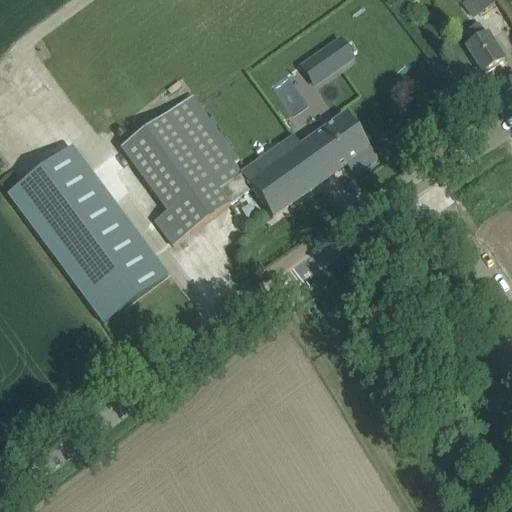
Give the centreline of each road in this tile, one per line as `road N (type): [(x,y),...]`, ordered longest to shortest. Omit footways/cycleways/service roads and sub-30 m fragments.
road 1 (tertiary): [(0,503),(326,254),(511,127)]
road 2 (track): [(89,0),(24,49),(224,331)]
